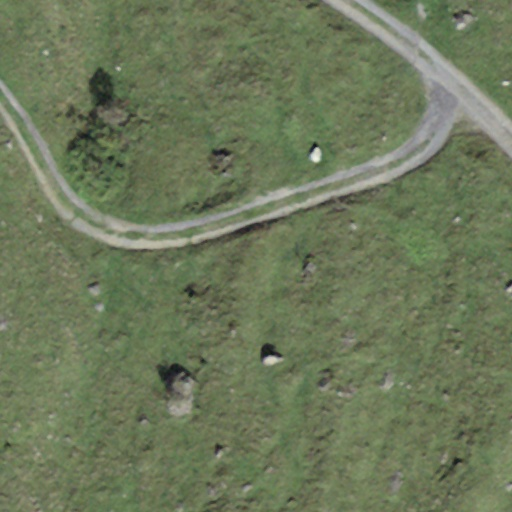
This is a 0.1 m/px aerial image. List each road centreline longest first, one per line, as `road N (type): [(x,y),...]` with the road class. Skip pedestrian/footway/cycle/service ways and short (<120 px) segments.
road 1 (track): [(0,100),(45,182),(81,218),(131,237),(204,230),(390,171),(435,138),(453,85)]
road 2 (track): [(344,0),(453,85),(511,148)]
